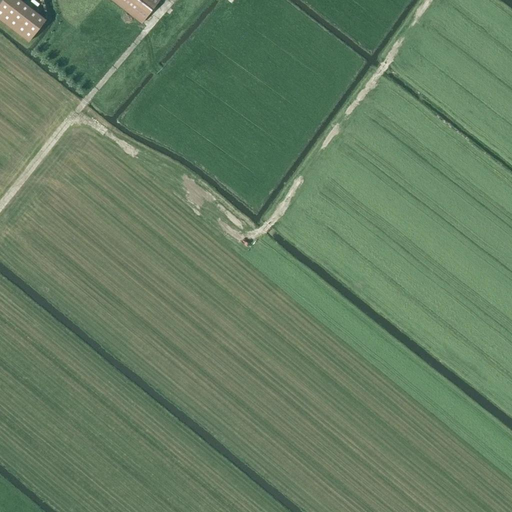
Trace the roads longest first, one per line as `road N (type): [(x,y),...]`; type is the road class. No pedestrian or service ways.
road 1 (track): [(71,119),(121,145),(236,235),(258,235),(434,0)]
road 2 (track): [(0,206),(133,44)]
